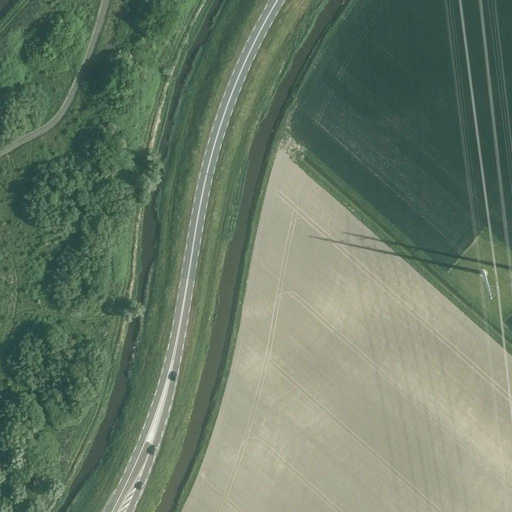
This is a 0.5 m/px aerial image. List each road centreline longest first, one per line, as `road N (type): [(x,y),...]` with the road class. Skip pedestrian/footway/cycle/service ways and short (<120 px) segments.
road 1 (primary): [(189,268),(225,109),(277,0)]
road 2 (primary): [(189,268),(160,387),(105,511)]
road 3 (primary): [(129,511),(162,419),(189,268)]
